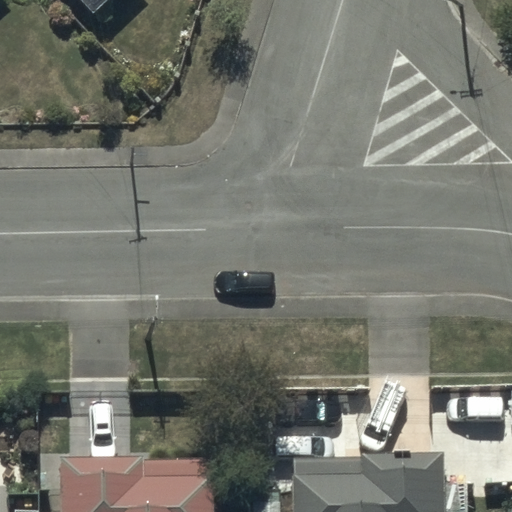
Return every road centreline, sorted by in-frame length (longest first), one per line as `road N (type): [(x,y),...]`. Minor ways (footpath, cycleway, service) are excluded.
road 1 (residential): [(270,229),(0,233)]
road 2 (residential): [(511,232),(270,229)]
road 3 (residential): [(270,229),(343,0)]
road 4 (residential): [(413,0),(427,28),(511,126)]
